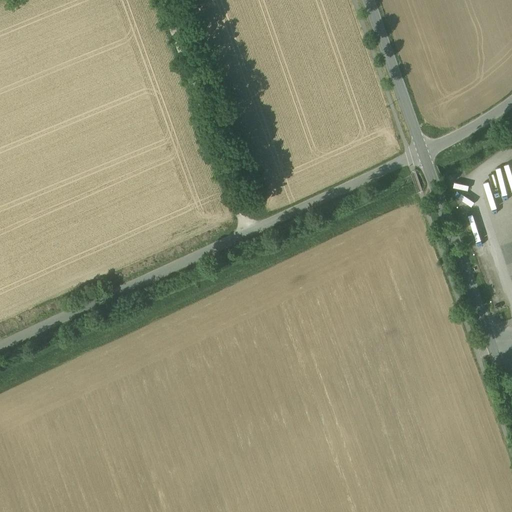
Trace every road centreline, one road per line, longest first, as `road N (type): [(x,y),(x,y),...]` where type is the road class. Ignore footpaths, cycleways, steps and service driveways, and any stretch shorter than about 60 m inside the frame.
road 1 (unclassified): [(422,152),(0,342)]
road 2 (unclassified): [(487,345),(422,152)]
road 3 (unclassified): [(422,152),(368,0)]
